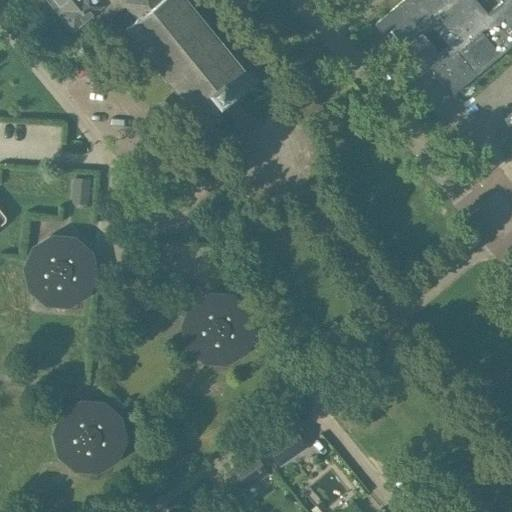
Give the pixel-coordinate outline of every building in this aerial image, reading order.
[(45,0),(50,4),(73,32),(103,7),(97,0),(45,0)] [(121,0),(138,20),(126,29),(201,119),(220,103),(221,105),(226,100),(232,96),(231,95),(250,79),(185,0),(121,0)] [(376,25),(418,78),(419,79),(432,68),(455,96),(511,47),(511,0),(405,0),(388,15),(376,25)] [(87,204),(89,180),(74,179),(72,202),(87,204)] [(91,277),(92,274),(91,270),(92,270),(91,264),(89,257),(88,257),(88,254),(85,251),(76,242),(75,243),(72,240),(69,240),(69,239),(63,239),(62,239),(56,238),(56,239),(52,239),(49,241),(49,240),(43,243),(37,247),(38,247),(35,249),(33,253),(33,252),(30,258),(27,264),(28,265),(27,268),(28,271),(27,272),(28,278),(30,284),(31,284),(31,288),(34,290),(34,291),(38,294),(43,299),(44,299),(47,301),(50,301),(50,302),(63,303),(63,302),(67,303),(70,301),(70,302),(76,298),(81,295),(81,294),(84,292),(85,289),(86,289),(91,277)] [(244,309),(234,300),(233,301),(231,298),(227,298),(227,297),(221,297),(220,296),(214,296),(214,297),(210,296),(207,298),(202,301),(201,301),(196,304),(196,305),(193,307),(192,310),(191,310),(188,316),(186,322),(185,326),(186,329),(185,329),(187,336),(188,342),(189,342),(190,345),(192,348),(196,352),(202,357),(202,356),(205,359),(209,359),(208,360),(221,361),(222,360),(225,360),(228,359),(229,359),(234,356),(240,352),(239,352),(242,350),(244,347),(245,347),(250,335),(249,335),(250,331),(250,328),(249,321),(247,315),(246,312),(243,309),(244,309)] [(115,455),(121,443),(120,442),(121,439),(121,436),(121,435),(120,429),(118,423),(117,419),(114,417),(115,416),(105,408),(104,408),(102,406),(98,406),(98,405),(92,404),(91,404),(85,404),(85,405),(81,404),(78,406),(73,409),(72,409),(67,412),(67,413),(64,415),(63,418),(62,418),(59,424),(57,430),(56,434),(57,437),(56,437),(58,444),(59,450),(60,450),(61,453),(63,456),(67,460),(73,465),(73,464),(76,467),(79,467),(79,468),(92,469),(92,468),(96,468),(99,466),(100,467),(105,464),(111,460),(110,460),(113,458),(115,454),(115,455)] [(301,413),(293,419),(297,426),(306,420),(301,413)] [(266,445),(279,465),(306,446),(293,426),(266,445)] [(254,453),(228,471),(242,491),(268,473),(254,453)]
